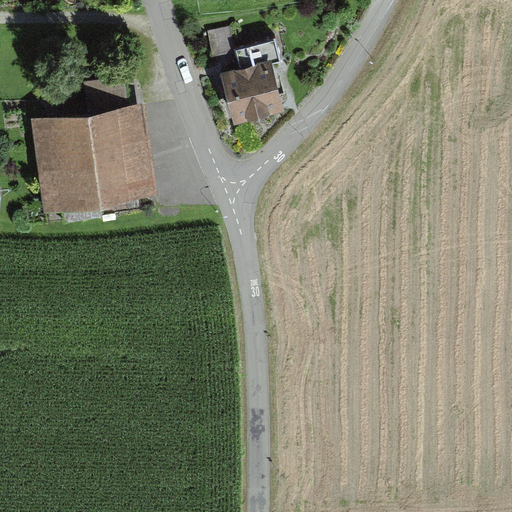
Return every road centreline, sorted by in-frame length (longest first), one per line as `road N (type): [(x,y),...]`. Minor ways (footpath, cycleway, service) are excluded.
road 1 (unclassified): [(231,189),(260,375),(256,511)]
road 2 (residential): [(231,189),(326,100),(387,0)]
road 3 (unclassified): [(159,0),(231,189)]
road 4 (track): [(0,22),(163,21)]
